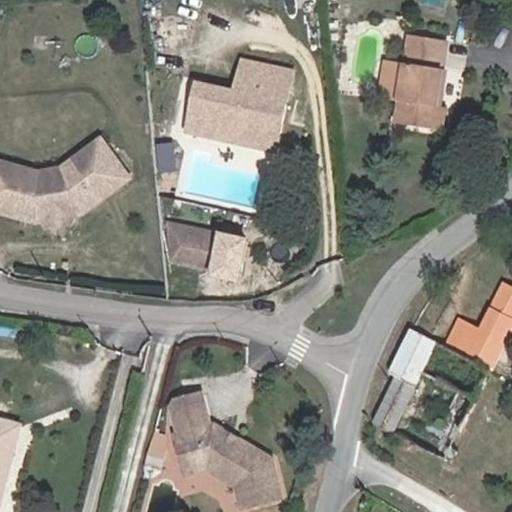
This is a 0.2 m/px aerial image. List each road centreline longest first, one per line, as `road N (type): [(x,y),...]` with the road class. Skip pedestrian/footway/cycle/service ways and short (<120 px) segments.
road 1 (unclassified): [(356,376),(202,316),(0,289)]
road 2 (unclassified): [(356,376),(405,275),(511,191)]
road 3 (unknown): [(162,312),(116,511)]
road 4 (unclassified): [(326,511),(356,376)]
